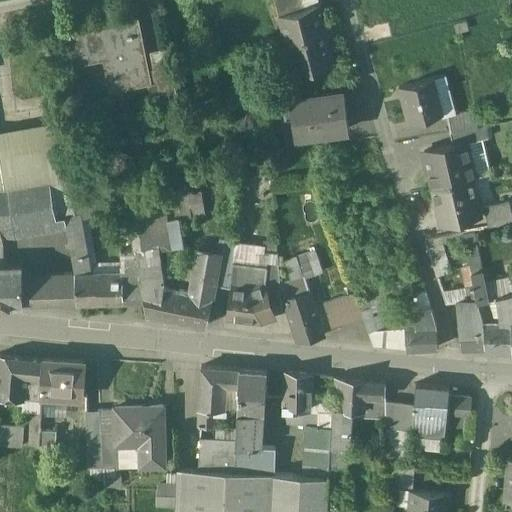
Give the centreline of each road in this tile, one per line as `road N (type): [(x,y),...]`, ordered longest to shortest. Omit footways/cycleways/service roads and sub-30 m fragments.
road 1 (tertiary): [(0,333),(186,355),(444,371)]
road 2 (residential): [(348,0),(447,329),(444,371)]
road 3 (residential): [(489,375),(475,511)]
